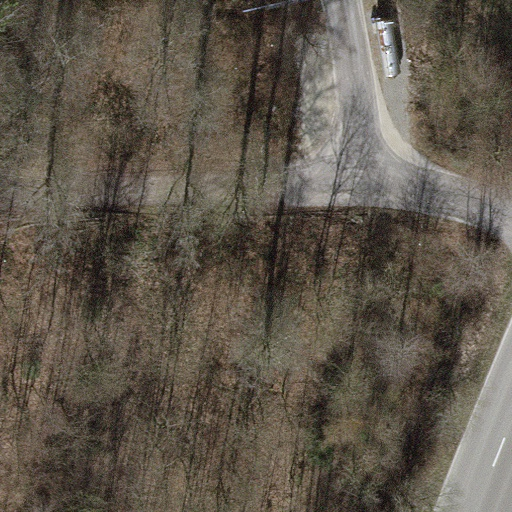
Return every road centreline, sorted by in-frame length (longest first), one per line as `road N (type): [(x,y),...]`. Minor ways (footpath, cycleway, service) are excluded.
road 1 (track): [(511,192),(23,195),(0,183)]
road 2 (track): [(420,196),(334,0)]
